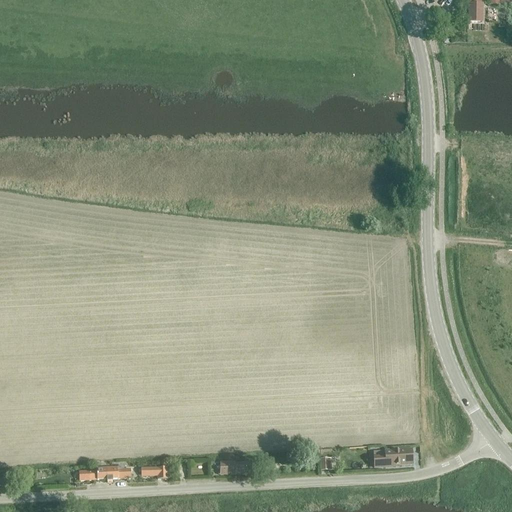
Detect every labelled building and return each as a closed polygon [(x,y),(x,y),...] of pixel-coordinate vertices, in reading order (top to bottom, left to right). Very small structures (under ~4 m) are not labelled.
[(468,22),(480,23),(480,4),(468,4),(468,22)] [(413,466),(412,450),(384,452),(384,459),(373,459),(373,468),(413,466)] [(330,464),(330,460),(320,461),(321,473),(328,472),(328,464),(330,464)] [(255,474),(255,464),(234,464),(234,463),(219,463),(219,471),(228,471),(229,475),(255,474)] [(95,469),(95,472),(78,473),(79,483),(106,481),(106,483),(112,483),(112,480),(129,480),(129,471),(122,471),(122,468),(95,469)] [(167,480),(167,470),(156,470),(157,480),(167,480)]
